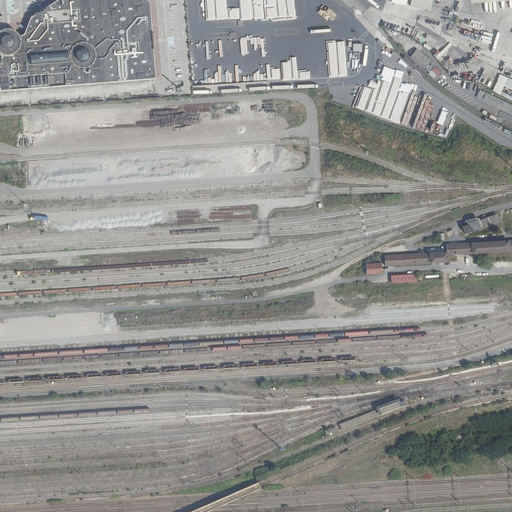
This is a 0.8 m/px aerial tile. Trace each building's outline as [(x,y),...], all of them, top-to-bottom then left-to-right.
[(0,92),(153,82),(147,4),(142,0),(55,0),(30,18),(22,36),(17,38),(13,33),(8,31),(3,31),(0,32),(0,92)] [(288,15),(286,0),(197,0),(198,9),(200,9),(201,19),(206,19),(207,23),(214,22),(214,24),(237,22),(237,17),(264,15),(265,20),(271,20),(270,16),(288,15)] [(250,81),(353,77),(351,49),(347,49),(347,41),(313,42),(314,68),(298,69),(297,44),(284,44),(284,47),(272,48),(271,41),(260,42),(261,63),(249,63),(250,81)] [(362,52),(362,44),(353,44),(353,51),(362,52)] [(416,49),(409,58),(425,69),(432,60),(416,49)] [(431,64),(425,70),(434,79),(440,72),(431,64)] [(360,90),(354,107),(368,112),(373,101),(372,100),(374,96),(360,90)] [(511,106),(481,91),(477,98),(511,115),(511,106)] [(414,109),(409,125),(418,127),(418,128),(426,131),(431,114),(414,109)] [(497,214),(479,221),(481,229),(500,222),(497,214)] [(471,221),(470,223),(470,224),(473,231),(481,229),(479,221),(478,220),(476,219),(471,221)] [(466,234),(473,231),(470,224),(463,227),(466,234)] [(510,240),(469,243),(470,253),(510,251),(510,240)] [(447,244),(447,252),(447,255),(470,253),(469,243),(447,244)] [(447,252),(430,253),(431,263),(448,262),(447,255),(447,252)] [(430,253),(385,256),(386,266),(431,263),(430,253)] [(382,263),(366,264),(367,275),(383,274),(382,263)] [(416,274),(392,275),(392,282),(416,281),(416,274)] [(399,399),(376,408),(377,410),(380,416),(402,407),(401,403),(399,399)] [(342,430),(380,416),(377,410),(340,425),(342,430)]
